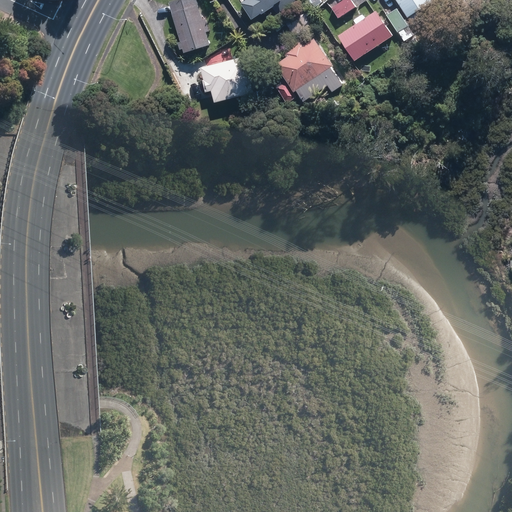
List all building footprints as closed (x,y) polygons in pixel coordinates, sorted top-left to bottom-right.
[(197,0),(177,0),(169,2),(181,41),(179,42),(181,49),(184,48),(185,52),(211,44),(207,31),(210,30),(206,19),(203,20),(197,0)] [(247,0),(241,4),(251,20),(272,6),(276,13),(296,0),(247,0)] [(322,4),(319,0),(308,0),(314,9),(322,4)] [(356,6),(351,0),(343,0),(332,8),(339,17),(356,6)] [(432,0),(396,0),(407,17),(433,0),(432,0)] [(408,26),(397,8),(387,15),(398,32),(408,26)] [(355,60),(393,35),(377,11),(339,35),(355,60)] [(331,65),(314,39),(303,45),(301,41),(284,51),(288,57),(277,64),(294,91),(297,90),(304,101),(328,85),(332,92),(344,84),(332,67),(331,65)] [(244,56),(202,68),(205,80),(203,80),(207,92),(213,90),(216,102),(254,92),(244,56)] [(287,102),(297,96),(276,65),(267,71),(287,102)]
